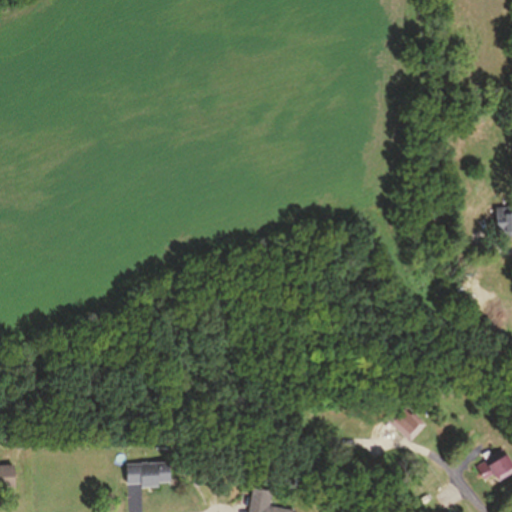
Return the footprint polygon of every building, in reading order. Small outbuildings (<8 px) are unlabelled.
[(492,210),(493,236),(511,235),(510,209),(492,210)] [(384,419),(407,441),(423,424),(410,412),(407,414),(402,410),(393,419),(388,415),(384,419)] [(471,464),(484,488),(511,473),(511,468),(505,456),(488,466),(483,457),(471,464)] [(124,467),(124,483),(138,482),(138,489),(154,488),(154,484),(166,484),(165,466),(124,467)] [(0,484),(12,484),(12,468),(0,468),(0,484)] [(246,490),(242,511),(271,511),(265,511),(268,494),(246,490)]
